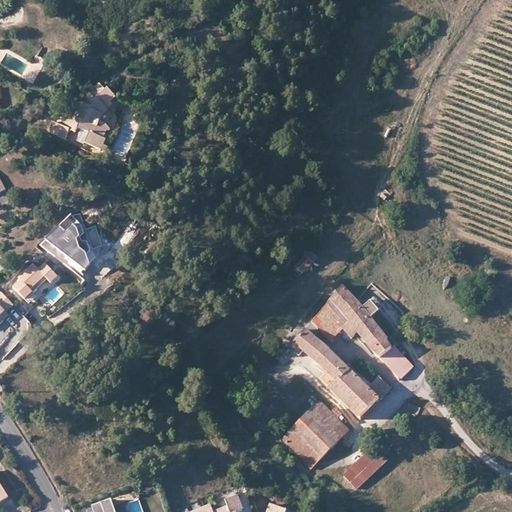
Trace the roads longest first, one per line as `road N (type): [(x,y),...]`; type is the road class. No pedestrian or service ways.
road 1 (unknown): [(325,511),(333,482),(365,432),(412,395),(336,338)]
road 2 (residential): [(511,476),(415,381)]
